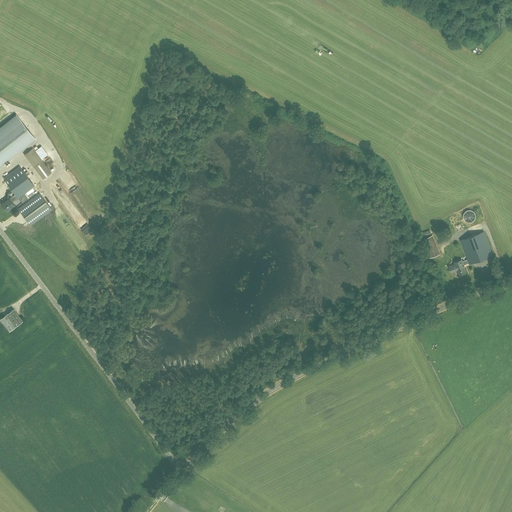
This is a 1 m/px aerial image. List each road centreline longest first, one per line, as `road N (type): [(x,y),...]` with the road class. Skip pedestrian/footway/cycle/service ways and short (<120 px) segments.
road 1 (unclassified): [(179,470),(229,420),(301,372),(511,281)]
road 2 (unclassified): [(179,470),(0,228)]
